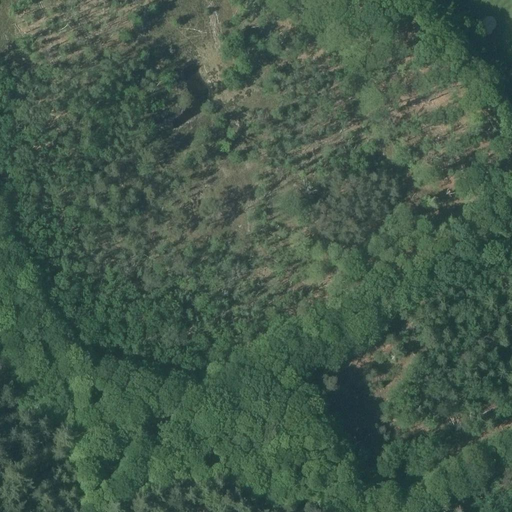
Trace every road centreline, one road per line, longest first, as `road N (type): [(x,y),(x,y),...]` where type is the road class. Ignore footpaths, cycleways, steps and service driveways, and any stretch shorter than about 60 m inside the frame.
road 1 (track): [(341,511),(221,471),(129,480),(95,460)]
road 2 (track): [(379,511),(511,430)]
road 3 (track): [(68,423),(0,320)]
